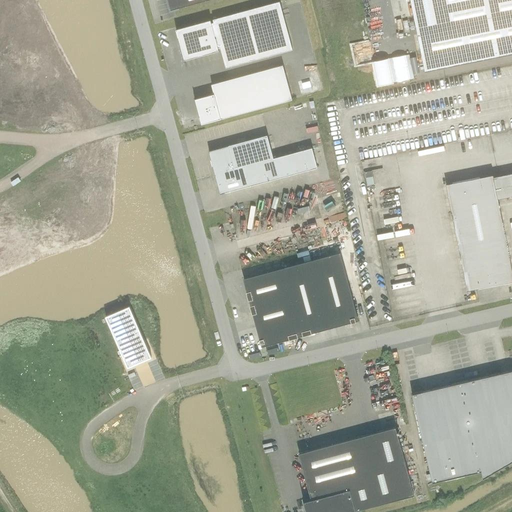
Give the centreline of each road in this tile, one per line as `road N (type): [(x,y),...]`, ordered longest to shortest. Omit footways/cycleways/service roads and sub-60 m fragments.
road 1 (unclassified): [(511,308),(259,370),(234,366)]
road 2 (unclassified): [(234,366),(166,115)]
road 3 (unclassified): [(159,389),(87,431),(83,447),(92,466),(128,468),(145,411)]
